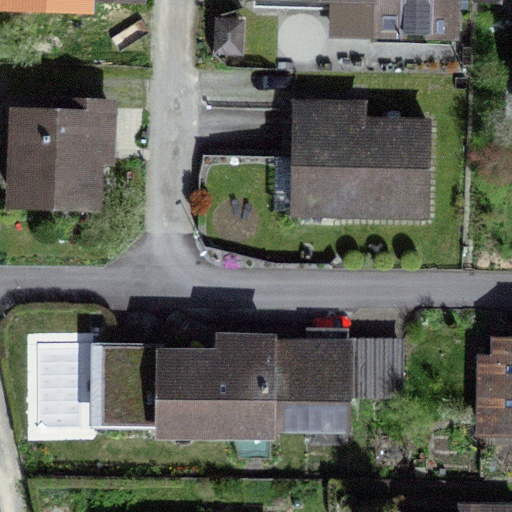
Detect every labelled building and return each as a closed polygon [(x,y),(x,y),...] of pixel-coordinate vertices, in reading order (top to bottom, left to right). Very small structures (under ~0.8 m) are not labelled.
[(126,0),(1,0),(1,3),(126,10),(126,0)] [(251,0),(251,12),(381,13),(380,0),(251,0)] [(112,124),(14,120),(9,222),(108,226),(112,124)] [(428,227),(428,126),(296,125),(296,226),(428,227)] [(511,344),(497,345),(497,451),(511,450),(511,344)] [(357,349),(161,351),(162,450),(358,448),(357,349)]
